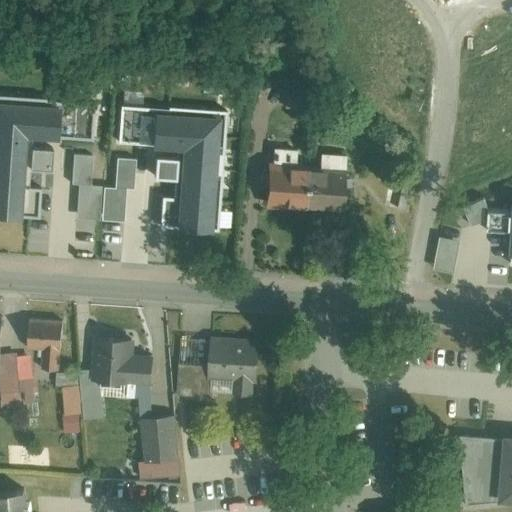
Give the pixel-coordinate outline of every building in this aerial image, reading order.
[(283,82),(281,108),(305,111),(307,85),(283,82)] [(95,101),(0,94),(0,213),(38,217),(41,187),(28,187),(29,166),(51,168),(52,148),(32,146),(33,136),(92,140),(95,101)] [(162,197),(160,225),(218,229),(226,111),(121,104),(118,142),(176,146),(175,155),(155,153),(153,175),(176,177),(174,197),(162,197)] [(273,149),(270,205),(345,209),(348,153),(323,151),(322,171),(297,170),(298,150),(273,149)] [(60,323),(25,323),(25,349),(43,349),(43,368),(53,368),(53,347),(60,347),(60,323)] [(266,338),(181,336),(180,358),(210,359),(210,373),(228,374),(228,395),(265,396),(266,338)] [(99,375),(81,375),(82,419),(104,419),(103,389),(156,388),(156,360),(132,360),(132,341),(98,341),(99,375)] [(170,424),(146,425),(147,463),(138,463),(139,477),(173,476),(170,424)] [(511,430),(500,429),(500,435),(455,431),(462,505),(505,501),(505,496),(511,496),(511,430)] [(29,511),(26,482),(0,484),(0,511),(29,511)]
